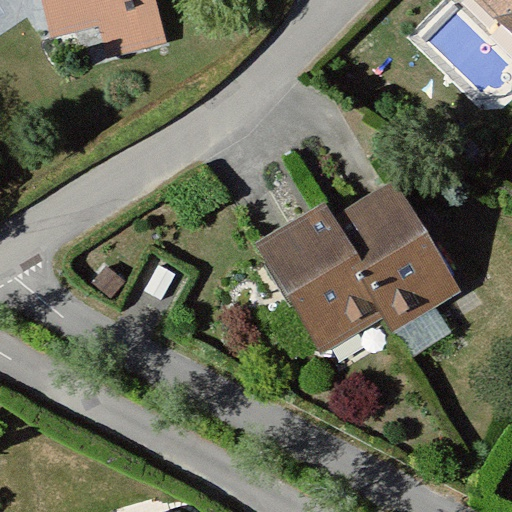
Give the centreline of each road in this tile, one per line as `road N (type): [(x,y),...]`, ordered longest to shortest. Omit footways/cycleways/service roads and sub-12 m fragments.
road 1 (residential): [(0,259),(48,306),(432,511)]
road 2 (residential): [(344,0),(247,98),(0,254)]
road 3 (residential): [(0,352),(302,511)]
